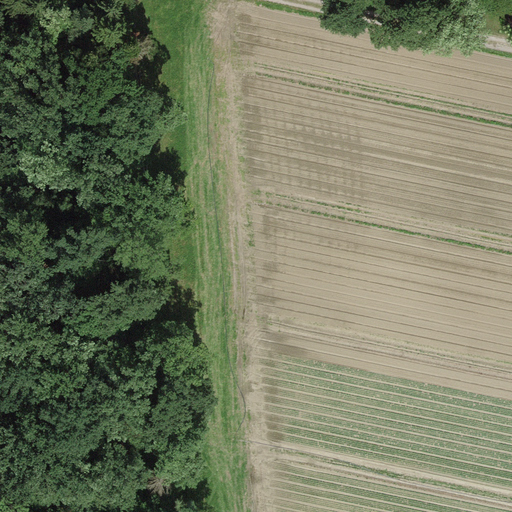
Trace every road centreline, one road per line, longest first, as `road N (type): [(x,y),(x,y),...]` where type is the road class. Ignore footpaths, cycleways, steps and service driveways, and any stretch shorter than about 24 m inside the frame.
road 1 (track): [(298,0),(511,45)]
road 2 (track): [(0,73),(100,0)]
